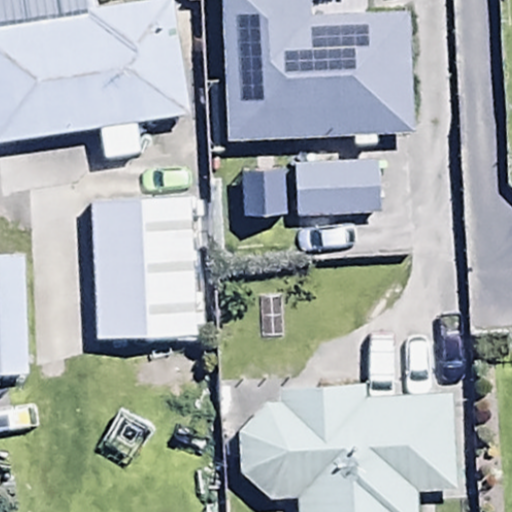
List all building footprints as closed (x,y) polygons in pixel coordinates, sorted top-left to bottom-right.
[(219,0),(223,97),(406,90),(403,0),(219,0)] [(196,154),(86,157),(90,302),(199,300),(196,154)] [(375,158),(291,161),(295,264),(325,263),(323,219),(376,217),(375,158)] [(0,330),(23,331),(20,195),(0,195),(0,330)] [(448,394),(361,400),(360,386),(238,386),(238,474),(267,502),(292,501),(293,511),(414,511),(413,496),(454,493),(448,394)]
